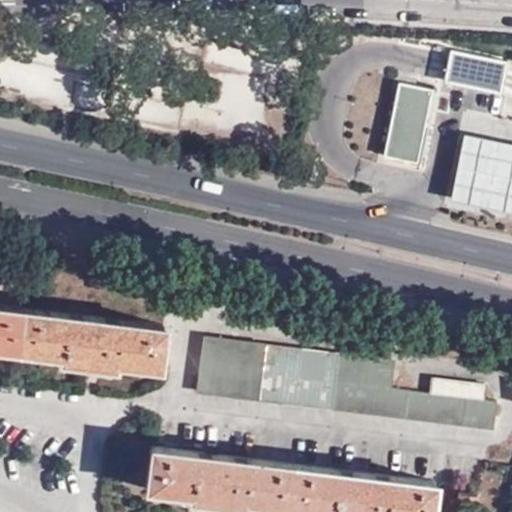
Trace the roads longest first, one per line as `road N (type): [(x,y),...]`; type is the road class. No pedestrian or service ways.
road 1 (primary): [(0,189),(188,226),(511,307)]
road 2 (primary): [(511,257),(0,141)]
road 3 (unknown): [(511,456),(101,406)]
